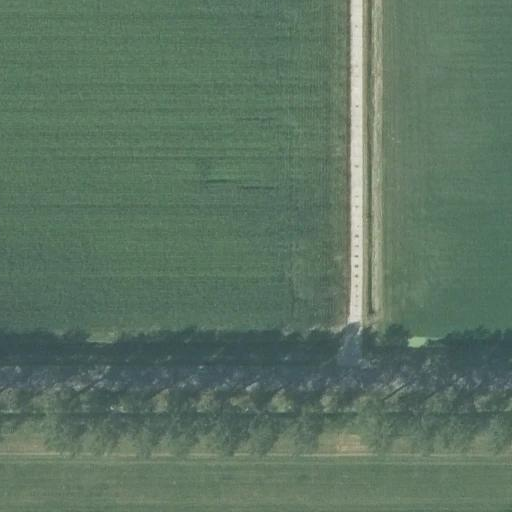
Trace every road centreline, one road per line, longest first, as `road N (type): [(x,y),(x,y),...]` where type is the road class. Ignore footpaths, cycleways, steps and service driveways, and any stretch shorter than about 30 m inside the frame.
road 1 (unclassified): [(0,377),(511,377)]
road 2 (unknown): [(353,0),(351,377)]
